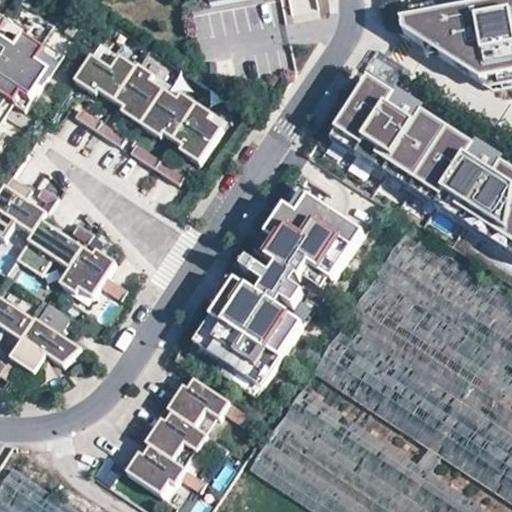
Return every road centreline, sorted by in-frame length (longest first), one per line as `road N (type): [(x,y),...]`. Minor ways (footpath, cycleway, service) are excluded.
road 1 (residential): [(198,262),(349,35),(353,0)]
road 2 (residential): [(34,430),(82,420),(115,386),(198,262)]
road 3 (unknown): [(350,28),(406,51),(511,118)]
road 4 (residential): [(198,262),(54,156)]
